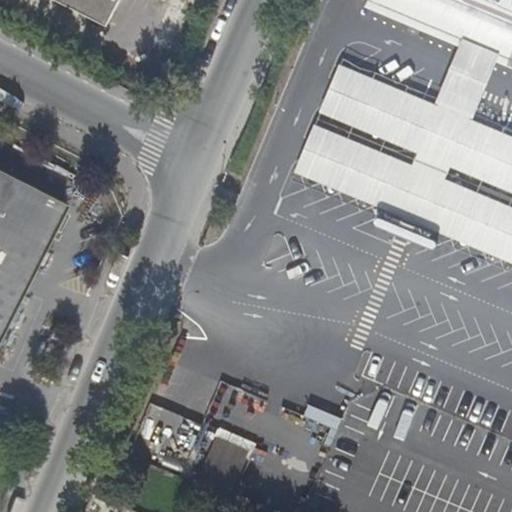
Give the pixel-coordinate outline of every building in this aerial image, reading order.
[(511,31),(438,0),(366,0),(364,7),(460,47),(438,99),(441,100),(438,106),(340,64),(320,113),(418,154),(413,165),(315,124),(295,172),(393,213),(391,220),(424,234),(426,227),(511,263),(511,31)] [(511,0),(438,0),(511,31),(511,0)] [(0,341),(65,210),(0,176),(0,341)] [(338,431),(343,418),(309,404),(304,417),(338,431)] [(276,511),(299,511),(316,474),(220,431),(199,478),(276,511)]
